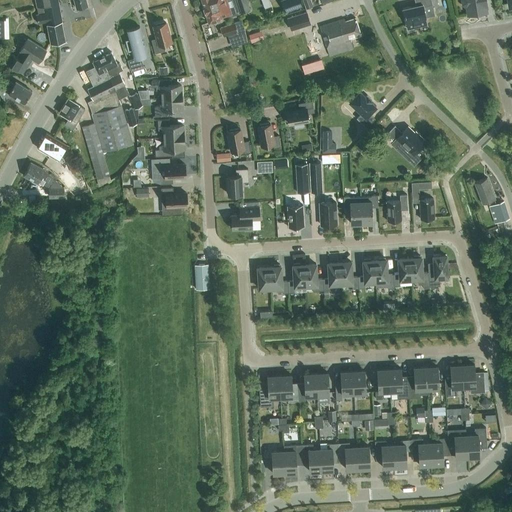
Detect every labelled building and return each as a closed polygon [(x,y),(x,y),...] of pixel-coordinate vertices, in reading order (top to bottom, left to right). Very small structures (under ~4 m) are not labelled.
[(38,13),(36,13),(38,23),(46,22),(51,43),(65,40),(62,22),(57,0),(34,0),(36,6),(37,6),(38,13)] [(240,13),(235,0),(201,0),(203,4),(202,4),(205,13),(206,13),(209,22),(221,18),(221,17),(231,13),(232,15),(240,13)] [(247,0),(235,0),(240,13),(250,9),(247,0)] [(301,0),(280,0),(285,12),(303,5),(301,0)] [(303,0),(306,8),(313,6),(310,0),(303,0)] [(406,22),(408,27),(416,25),(418,25),(416,20),(426,18),(423,6),(432,4),(431,0),(414,0),(416,5),(402,8),(406,22)] [(462,0),(463,4),(465,6),(466,6),(468,15),(486,12),(486,8),(487,7),(485,0),(462,0)] [(307,11),(287,17),(291,30),(311,24),(307,11)] [(350,38),(361,35),(355,17),(345,21),(344,18),(320,26),(326,45),(329,55),(353,48),(350,38)] [(235,33),(239,44),(247,41),(244,27),(242,20),(220,27),(223,36),(235,33)] [(167,28),(166,22),(154,25),(157,37),(151,39),(155,53),(165,50),(164,43),(171,41),(170,36),(171,35),(168,27),(167,28)] [(127,59),(131,70),(144,67),(141,56),(147,55),(140,26),(126,29),(128,38),(125,39),(128,50),(131,49),(134,58),(127,59)] [(6,62),(23,73),(32,58),(38,62),(46,50),(28,38),(20,50),(21,51),(16,58),(11,54),(6,62)] [(88,102),(91,108),(92,113),(104,151),(132,143),(121,104),(119,98),(129,93),(123,82),(124,82),(118,71),(123,69),(120,62),(118,63),(112,51),(111,52),(93,61),(95,66),(86,71),(94,85),(88,89),(93,99),(88,102)] [(24,103),(32,91),(16,80),(14,83),(6,78),(0,88),(0,93),(5,101),(10,94),(24,103)] [(161,91),(161,98),(182,96),(182,86),(181,86),(181,84),(168,85),(167,79),(151,80),(152,87),(156,86),(156,90),(161,91)] [(249,89),(238,92),(241,103),(252,100),(249,89)] [(376,106),(359,90),(359,91),(350,100),(349,101),(350,102),(361,112),(356,118),(366,127),(375,118),(369,113),(375,106),(376,106)] [(142,104),(136,92),(128,96),(135,108),(142,104)] [(182,96),(161,98),(161,104),(154,106),(155,116),(169,115),(169,109),(182,108),(182,107),(183,107),(182,96)] [(77,122),(85,108),(79,105),(79,104),(68,97),(59,112),(69,118),(65,123),(73,128),(77,122)] [(307,113),(314,112),(312,101),(298,103),(299,109),(287,111),(287,113),(286,113),(287,122),(288,122),(289,123),(309,120),(307,113)] [(124,109),(129,125),(137,123),(132,107),(124,109)] [(163,131),(163,138),(185,136),(184,126),(183,126),(183,124),(170,125),(169,119),(157,120),(158,130),(163,131)] [(110,175),(95,122),(82,125),(97,178),(110,175)] [(274,148),(281,147),(278,135),(272,136),(270,123),(268,124),(268,122),(259,124),(260,125),(258,125),(261,145),(273,143),(274,148)] [(395,125),(384,136),(408,159),(426,141),(418,133),(417,134),(408,125),(401,131),(395,125)] [(242,141),(240,129),(238,129),(238,128),(229,129),(230,131),(228,131),(231,151),(238,150),(240,154),(250,152),(248,140),(242,141)] [(326,129),(326,151),(340,151),(341,142),(336,142),(336,129),(326,129)] [(58,159),(67,144),(46,132),(38,147),(58,159)] [(185,136),(163,138),(164,144),(159,146),(159,149),(155,149),(155,156),(171,155),(171,149),(184,148),(184,147),(185,147),(185,136)] [(364,155),(372,146),(364,138),(355,147),(364,155)] [(220,151),(220,160),(234,159),(234,151),(220,151)] [(65,157),(72,173),(80,169),(73,154),(65,157)] [(334,168),(343,168),(344,155),(335,155),(334,168)] [(44,184),(49,187),(49,197),(64,196),(63,187),(54,178),(45,170),(30,161),(23,175),(38,183),(43,185),(44,184)] [(321,161),(310,162),(311,191),(322,190),(321,161)] [(298,192),(309,192),(308,163),(297,163),(298,192)] [(161,184),(173,183),(172,177),(185,176),(185,174),(186,174),(186,165),(185,165),(185,164),(160,165),(160,173),(158,174),(158,177),(160,177),(161,184)] [(227,175),(228,194),(242,194),(241,181),(248,181),(248,168),(236,169),(236,175),(227,175)] [(66,171),(58,178),(68,189),(76,182),(66,171)] [(143,176),(143,185),(152,185),(151,176),(143,176)] [(483,203),(495,198),(487,177),(475,182),(483,203)] [(411,182),(412,188),(412,191),(419,190),(419,188),(432,187),(431,181),(411,182)] [(161,188),(161,198),(166,199),(167,206),(187,205),(187,203),(188,203),(187,194),(186,194),(186,192),(173,193),(173,187),(161,188)] [(386,201),(387,221),(401,220),(400,206),(407,206),(407,194),(400,194),(400,200),(386,201)] [(371,196),(360,196),(362,224),(368,224),(368,222),(372,222),(372,207),(378,207),(377,195),(371,195),(371,196)] [(355,224),(362,224),(360,196),(350,197),(350,196),(343,196),(344,208),(350,208),(350,223),(355,223),(355,224)] [(420,219),(434,218),(433,198),(419,199),(420,219)] [(495,207),(491,209),(493,215),(492,216),(495,223),(510,217),(503,201),(494,204),(495,207)] [(320,202),(321,224),(337,224),(336,202),(320,202)] [(303,204),(287,205),(289,227),(304,226),(303,204)] [(239,207),(239,208),(240,214),(231,215),(231,216),(229,216),(230,222),(232,222),(232,229),(244,228),(245,229),(252,229),(252,219),(260,219),(259,206),(245,207),(240,207),(239,207)] [(434,271),(428,271),(429,287),(429,286),(440,285),(440,277),(450,276),(449,268),(447,268),(446,255),(441,256),(441,254),(433,254),(434,271)] [(423,288),(429,287),(428,271),(422,272),(421,257),(420,257),(420,255),(414,256),(414,257),(410,258),(411,279),(417,278),(418,284),(423,284),(423,288)] [(375,260),(376,287),(387,286),(387,288),(394,287),(393,274),(387,274),(386,259),(385,259),(385,257),(379,258),(379,260),(375,260)] [(376,287),(375,260),(370,260),(370,258),(364,259),(364,260),(363,260),(364,275),(358,276),(359,288),(365,287),(365,285),(376,284),(376,287)] [(393,274),(394,287),(394,286),(400,285),(400,279),(411,279),(410,258),(398,258),(399,273),(393,274)] [(351,261),(339,262),(341,286),(341,283),(352,282),(353,288),(359,288),(358,276),(352,276),(351,261)] [(329,278),(323,278),(324,290),(330,290),(329,286),(341,286),(339,262),(328,263),(329,278)] [(294,280),(288,280),(289,292),(295,292),(294,286),(306,285),(304,264),(300,264),(300,263),(294,263),(294,265),(293,265),(294,280)] [(312,291),(324,290),(323,278),(317,278),(316,263),(304,264),(306,285),(312,285),(312,291)] [(195,264),(196,289),(210,288),(208,264),(195,264)] [(274,266),(269,266),(271,287),(277,287),(277,293),(289,292),(288,280),(282,281),(281,266),(280,266),(280,264),(273,264),(274,266)] [(259,288),(271,287),(269,266),(258,267),(259,288)] [(442,297),(431,297),(432,307),(442,306),(442,297)] [(474,364),(462,365),(463,386),(470,386),(471,392),(484,391),(483,377),(475,377),(474,364)] [(456,386),(463,386),(462,365),(450,365),(451,379),(445,379),(446,395),(456,394),(456,386)] [(426,367),(427,388),(439,387),(438,366),(426,367)] [(408,382),(409,397),(420,396),(420,389),(427,388),(426,367),(413,368),(414,382),(408,382)] [(390,390),(397,390),(397,398),(409,397),(408,382),(402,382),(401,368),(389,369),(390,390)] [(377,370),(378,391),(375,391),(376,398),(383,397),(383,391),(390,390),(389,369),(377,370)] [(352,371),(354,392),(366,392),(365,370),(352,371)] [(354,392),(352,371),(340,372),(341,385),(335,385),(336,399),(342,399),(341,393),(354,392)] [(328,372),(316,373),(317,394),(329,394),(328,372)] [(305,400),(305,395),(317,394),(316,373),(304,374),(304,388),(298,389),(299,401),(305,400)] [(281,397),(279,375),(267,376),(268,390),(259,390),(260,406),(274,406),(273,397),(281,397)] [(292,375),(279,375),(281,397),(288,396),(288,401),(299,401),(298,389),(292,389),(292,375)] [(336,419),(336,410),(328,410),(328,420),(336,419)] [(365,420),(365,429),(373,429),(373,419),(365,420)] [(473,434),(466,435),(467,456),(480,455),(479,441),(486,440),(486,427),(478,427),(473,434)] [(467,456),(466,435),(465,428),(447,429),(448,437),(449,449),(455,449),(455,457),(467,456)] [(412,450),(418,450),(419,464),(431,464),(430,442),(423,443),(423,437),(411,438),(412,450)] [(443,463),(443,450),(449,449),(448,437),(436,438),(436,442),(430,442),(431,464),(443,463)] [(382,466),(394,466),(393,444),(386,445),(386,440),(375,441),(375,453),(381,452),(382,466)] [(320,449),(321,470),(334,469),(333,455),(339,455),(338,442),(327,443),(327,448),(320,449)] [(346,469),(358,468),(357,447),(350,447),(349,442),(338,442),(339,455),(345,455),(346,469)] [(290,444),(291,450),(283,451),(285,472),(297,471),(296,457),(302,457),(301,443),(290,444)] [(313,443),(301,443),(302,457),(308,457),(309,471),(321,470),(320,449),(313,449),(313,443)] [(393,444),(394,466),(407,465),(406,444),(393,444)] [(369,446),(357,447),(358,468),(370,467),(369,446)] [(272,473),(285,472),(283,451),(271,451),(272,473)]
